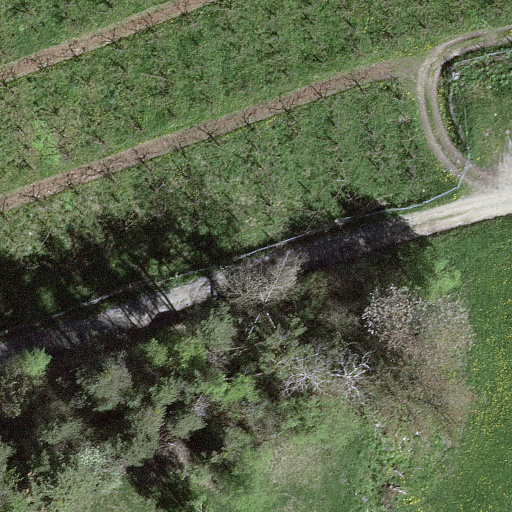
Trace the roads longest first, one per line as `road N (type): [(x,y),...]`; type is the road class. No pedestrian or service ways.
road 1 (track): [(511,203),(427,219),(0,372)]
road 2 (track): [(511,32),(443,52),(429,88),(437,139),(453,160),(500,190),(501,205)]
